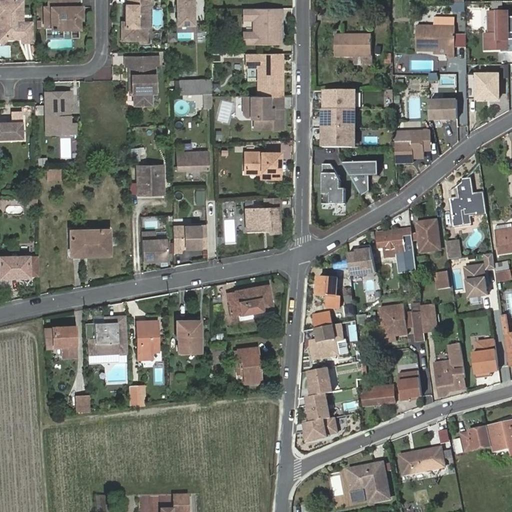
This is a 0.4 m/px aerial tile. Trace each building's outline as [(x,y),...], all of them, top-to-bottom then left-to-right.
[(0,0),(0,31),(7,38),(21,38),(21,42),(32,42),(31,22),(23,22),(22,0),(0,0)] [(65,0),(47,0),(47,8),(45,8),(45,26),(52,27),(52,28),(78,27),(78,17),(77,8),(80,8),(79,0),(70,0),(65,0)] [(123,22),(123,27),(120,27),(120,39),(145,39),(144,27),(148,27),(147,3),(149,3),(149,0),(124,0),(125,3),(122,4),(123,22)] [(192,0),(176,0),(177,23),(194,22),(192,0)] [(283,7),(243,8),(243,18),(253,18),(256,22),(257,27),(253,31),(243,31),(243,42),(280,42),(280,31),(276,27),(276,22),(283,16),(283,7)] [(486,49),(509,49),(509,11),(491,11),(491,32),(486,32),(486,49)] [(445,47),(445,53),(455,53),(455,18),(435,18),(435,25),(416,25),(416,50),(434,50),(434,46),(445,47)] [(335,34),(335,55),(354,55),(372,55),(372,34),(335,34)] [(277,61),(277,52),(245,53),(245,65),(256,65),(256,95),(277,94),(282,94),(282,61),(277,61)] [(372,55),(354,55),(354,64),(372,64),(372,55)] [(158,56),(136,57),(136,64),(128,65),(129,93),(133,93),(133,104),(152,103),(152,92),(151,80),(155,80),(155,65),(158,66),(158,56)] [(136,57),(124,57),(124,65),(136,64),(136,57)] [(479,75),(479,85),(479,99),(499,99),(499,74),(479,74),(479,75)] [(442,76),(442,90),(456,90),(456,76),(442,76)] [(212,93),(211,79),(178,80),(179,94),(192,94),(202,93),(212,93)] [(325,147),(352,147),(354,90),(327,89),(325,147)] [(46,135),(66,135),(65,127),(68,127),(71,125),(69,91),(44,92),(46,135)] [(203,107),(202,93),(192,94),(192,107),(203,107)] [(212,107),(212,93),(202,93),(203,107),(212,107)] [(277,108),(277,94),(256,95),(244,95),(244,110),(246,114),(254,114),(254,124),(282,124),(282,107),(277,108)] [(458,119),(458,101),(432,101),(432,118),(458,119)] [(9,136),(9,140),(22,140),(21,121),(0,121),(0,139),(1,140),(2,136),(9,136)] [(65,127),(66,135),(76,135),(75,125),(71,125),(68,127),(65,127)] [(431,130),(395,132),(395,141),(396,162),(414,162),(414,158),(413,154),(425,154),(425,149),(432,149),(431,130)] [(62,138),(62,156),(71,157),(71,138),(62,138)] [(177,152),(177,170),(207,169),(206,151),(177,152)] [(245,174),(257,174),(258,171),(265,171),(265,180),(280,180),(279,153),(244,154),(245,174)] [(382,162),(341,162),(362,197),(370,192),(370,177),(382,177),(382,162)] [(347,188),(342,188),(342,181),(332,163),(325,163),(324,203),(346,204),(347,188)] [(137,166),(138,194),(163,193),(162,165),(137,166)] [(46,169),(47,180),(63,180),(63,169),(46,169)] [(487,214),(483,191),(473,192),(471,177),(461,179),(461,182),(454,187),(456,197),(448,198),(452,227),(471,225),(470,216),(487,214)] [(280,198),(265,198),(265,207),(245,207),(245,230),(259,230),(262,226),(266,226),(267,231),(277,231),(276,208),(280,207),(280,198)] [(236,242),(237,220),(225,220),(224,242),(236,242)] [(417,223),(420,253),(441,250),(437,220),(417,223)] [(205,224),(172,225),(173,253),(181,253),(181,249),(206,248),(205,224)] [(412,235),(411,228),(376,232),(377,239),(403,236),(412,235)] [(511,228),(496,230),(499,255),(511,252),(511,228)] [(70,229),(70,254),(109,254),(109,229),(70,229)] [(403,236),(377,239),(378,249),(384,248),(385,257),(398,255),(399,261),(404,261),(415,260),(412,235),(403,236)] [(166,239),(142,240),(143,261),(167,260),(166,239)] [(459,240),(446,242),(449,260),(461,258),(459,240)] [(357,254),(349,255),(351,273),(359,272),(376,270),(371,245),(359,246),(359,247),(359,249),(356,250),(357,254)] [(493,253),(484,255),(486,270),(495,269),(493,253)] [(0,255),(0,276),(28,276),(28,275),(38,275),(38,256),(28,257),(28,255),(0,255)] [(498,282),(511,280),(509,261),(495,263),(498,282)] [(488,296),(484,265),(465,268),(470,298),(488,296)] [(435,275),(436,289),(449,288),(448,273),(435,275)] [(318,277),(316,295),(336,296),(337,279),(318,277)] [(415,277),(407,279),(409,294),(417,293),(415,277)] [(235,292),(240,315),(272,308),(267,285),(235,292)] [(231,316),(240,315),(235,292),(226,293),(231,316)] [(353,304),(345,305),(345,316),(354,315),(353,304)] [(433,304),(421,306),(422,312),(424,329),(424,331),(425,333),(437,331),(433,304)] [(315,329),(328,326),(323,305),(308,308),(312,329),(315,329)] [(380,308),(382,327),(383,337),(395,336),(407,334),(406,329),(405,318),(403,305),(380,308)] [(412,311),(404,312),(405,318),(406,329),(414,328),(413,314),(412,311)] [(424,329),(422,312),(413,314),(414,328),(415,330),(424,329)] [(358,325),(367,324),(365,314),(357,315),(358,325)] [(94,324),(96,355),(117,354),(126,353),(125,315),(115,315),(115,323),(104,323),(94,324)] [(115,315),(103,316),(104,323),(115,323),(115,315)] [(136,321),(137,359),(152,359),(152,352),(157,352),(156,320),(136,321)] [(176,321),(177,351),(200,351),(199,321),(176,321)] [(312,360),(338,355),(335,342),(343,340),(342,330),(341,324),(328,326),(315,329),(317,339),(310,340),(309,345),(312,360)] [(74,326),(43,328),(44,345),(61,344),(61,348),(62,357),(76,356),(74,326)] [(424,331),(424,329),(415,330),(415,333),(416,342),(424,341),(423,332),(424,331)] [(490,373),(500,371),(496,341),(477,342),(479,353),(472,354),(475,379),(491,377),(490,373)] [(223,343),(209,344),(209,365),(223,363),(222,356),(225,356),(223,343)] [(434,363),(438,393),(439,392),(440,397),(446,397),(445,392),(464,389),(463,377),(465,377),(460,343),(447,345),(449,359),(447,361),(434,363)] [(241,361),(244,383),(260,381),(257,348),(237,350),(238,361),(241,361)] [(327,368),(308,372),(311,387),(312,396),(325,394),(332,393),(327,368)] [(419,372),(399,375),(402,402),(411,400),(411,398),(417,398),(423,397),(419,372)] [(129,405),(144,405),(143,385),(129,385),(129,405)] [(362,389),(364,406),(395,403),(393,385),(362,389)] [(330,418),(325,394),(312,396),(310,397),(308,397),(309,405),(307,405),(310,422),(330,418)] [(89,411),(88,396),(76,397),(77,412),(89,411)] [(336,433),(333,418),(330,418),(310,422),(306,423),(307,430),(305,431),(307,441),(327,437),(326,435),(336,433)] [(511,421),(488,427),(492,446),(494,452),(511,448),(511,455),(511,454),(511,421)] [(492,446),(488,427),(460,433),(461,439),(454,440),(457,452),(463,451),(464,452),(492,446)] [(399,455),(403,475),(445,467),(442,447),(399,455)] [(348,469),(352,491),(366,488),(369,503),(390,499),(383,462),(348,469)] [(95,496),(95,511),(104,511),(103,496),(95,496)] [(186,511),(187,496),(172,496),(172,511),(186,511)]
